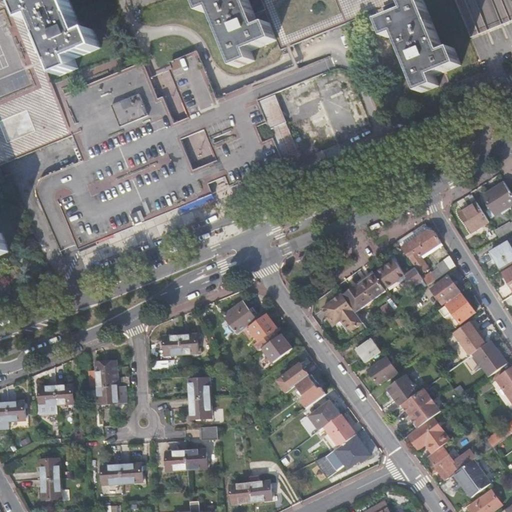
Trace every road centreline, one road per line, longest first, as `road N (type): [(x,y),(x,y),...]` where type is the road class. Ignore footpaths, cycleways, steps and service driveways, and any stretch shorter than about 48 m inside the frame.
road 1 (secondary): [(247,237),(0,334)]
road 2 (residential): [(256,262),(406,465)]
road 3 (secondary): [(447,144),(264,240),(256,262)]
road 4 (secondary): [(447,144),(247,237)]
road 5 (secondary): [(256,262),(431,187)]
road 6 (residential): [(511,334),(435,209),(431,187)]
road 7 (secondary): [(0,368),(128,316)]
